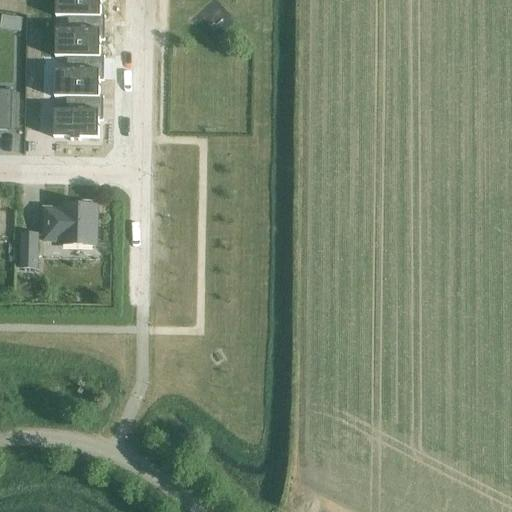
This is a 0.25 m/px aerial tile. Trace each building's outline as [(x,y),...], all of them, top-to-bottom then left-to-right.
[(106,1),(106,0),(56,0),(57,18),(72,18),(90,18),(100,19),(106,19),(106,17),(102,17),(102,1),(106,1)] [(3,17),(1,29),(11,31),(20,32),(22,20),(3,17)] [(101,40),(102,32),(89,31),(90,18),(72,18),(72,31),(56,31),(56,59),(72,59),(89,59),(100,59),(105,59),(105,58),(101,58),(101,42),(105,42),(105,40),(101,40)] [(101,81),(101,72),(89,72),(89,59),(72,59),(71,72),(56,71),(55,99),(71,99),(88,100),(99,100),(104,100),(105,98),(101,98),(101,82),(105,82),(105,81),(101,81)] [(0,131),(12,132),(13,116),(13,91),(0,91),(0,131)] [(100,121),(100,113),(88,113),(88,100),(71,99),(71,112),(55,112),(55,140),(72,140),(72,143),(74,143),(74,140),(79,140),(79,143),(81,143),(81,140),(100,140),(100,123),(104,123),(104,121),(100,121)] [(62,247),(97,248),(98,207),(95,207),(91,203),(83,203),(79,207),(71,206),(71,211),(45,210),(44,242),(62,243),(62,247)] [(38,270),(39,235),(22,235),(21,270),(38,270)]
